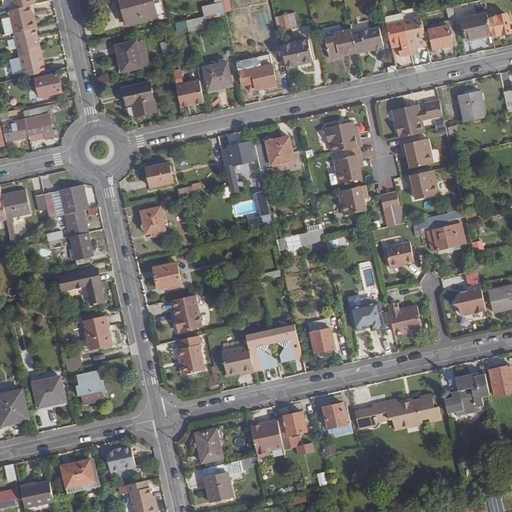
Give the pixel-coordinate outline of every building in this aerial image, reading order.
[(11,0),(13,10),(30,6),(35,5),(33,0),(11,0)] [(153,0),(119,0),(126,25),(157,17),(153,0)] [(222,0),(214,0),(215,4),(203,6),(205,17),(225,12),(222,0)] [(230,11),(228,0),(222,0),(225,12),(230,11)] [(13,10),(9,11),(10,14),(11,19),(14,33),(36,28),(37,28),(35,20),(33,21),(30,6),(13,10)] [(453,13),(452,7),(446,9),(450,22),(455,20),(453,13)] [(225,16),(225,12),(205,17),(206,20),(225,16)] [(488,18),(487,13),(461,19),(466,40),(492,35),(488,18)] [(492,35),(492,37),(511,33),(508,23),(511,21),(509,14),(506,14),(488,18),(492,35)] [(288,15),(275,18),(278,30),(291,27),(288,15)] [(402,15),(385,19),(386,25),(404,21),(402,15)] [(206,20),(205,17),(186,21),(189,31),(207,28),(206,20)] [(404,21),(386,25),(391,46),(401,44),(402,50),(400,50),(401,56),(403,55),(403,56),(419,52),(416,40),(426,38),(421,17),(404,21)] [(2,21),(6,35),(14,33),(11,19),(2,21)] [(185,21),(174,23),(176,34),(187,32),(185,21)] [(448,26),(429,30),(434,49),(453,45),(448,26)] [(36,28),(14,33),(19,52),(40,47),(36,28)] [(352,34),(356,53),(384,46),(379,28),(352,34)] [(347,55),(356,53),(352,34),(351,30),(334,33),(335,37),(325,39),(330,59),(339,57),(338,55),(347,53),(347,55)] [(9,51),(16,49),(13,39),(6,41),(9,51)] [(308,40),(281,46),(286,68),(295,66),(295,64),(313,60),(308,40)] [(136,41),(116,46),(122,72),(142,68),(136,41)] [(170,57),(166,42),(160,43),(164,58),(170,57)] [(41,52),(40,47),(19,52),(20,57),(41,52)] [(25,77),(46,73),(41,52),(20,57),(24,78),(25,77)] [(228,62),(197,69),(200,80),(203,93),(234,86),(228,62)] [(271,65),(238,72),(241,86),(247,85),(249,92),(276,86),(271,65)] [(180,69),(173,71),(181,106),(204,100),(203,93),(200,80),(183,84),(180,69)] [(58,74),(36,79),(41,97),(63,92),(58,74)] [(0,91),(27,85),(25,77),(24,78),(0,83),(0,91)] [(150,83),(123,89),(127,105),(133,104),(135,116),(157,111),(150,83)] [(459,96),(465,123),(486,118),(481,91),(459,96)] [(443,115),(440,100),(427,103),(428,110),(430,118),(443,115)] [(395,121),(399,139),(400,138),(414,135),(425,133),(422,119),(420,112),(419,105),(396,110),(398,120),(395,121)] [(49,106),(42,107),(44,115),(49,114),(51,113),(49,106)] [(0,114),(0,116),(6,142),(30,137),(43,134),(45,139),(54,138),(49,114),(44,115),(42,107),(24,112),(26,119),(18,121),(16,111),(0,114)] [(420,112),(422,119),(430,118),(428,110),(420,112)] [(330,144),(332,154),(345,151),(359,148),(361,147),(358,133),(354,134),(353,127),(352,122),(326,128),(327,129),(324,129),(327,145),(330,144)] [(43,134),(30,137),(31,143),(45,139),(43,134)] [(414,135),(400,138),(401,146),(416,143),(414,135)] [(290,137),(255,145),(260,167),(262,179),(302,170),(298,152),(293,153),(290,137)] [(416,143),(401,146),(403,154),(407,153),(408,158),(411,169),(433,165),(428,140),(416,143)] [(229,149),(221,151),(229,185),(229,189),(238,188),(234,166),(254,161),(250,142),(229,147),(229,149)] [(359,148),(345,151),(346,157),(360,154),(359,148)] [(360,154),(346,157),(334,160),(339,184),(360,180),(357,167),(357,163),(362,161),(360,154)] [(169,163),(147,168),(151,187),(174,182),(169,163)] [(254,168),(258,184),(263,184),(262,179),(260,167),(254,168)] [(433,171),(407,177),(408,185),(413,184),(414,189),(417,200),(439,195),(433,171)] [(194,193),(204,191),(202,183),(192,185),(193,186),(194,193)] [(263,184),(258,184),(262,202),(267,201),(263,184)] [(78,265),(91,262),(89,254),(86,240),(90,239),(83,211),(89,210),(84,186),(60,191),(78,265)] [(180,189),(181,196),(186,195),(194,193),(193,186),(180,189)] [(365,186),(338,192),(343,216),(365,212),(363,200),(362,195),(364,195),(366,194),(365,186)] [(0,225),(3,225),(6,236),(3,236),(6,250),(13,250),(7,223),(12,222),(12,217),(31,213),(25,190),(1,195),(2,201),(0,201),(0,225)] [(53,192),(36,196),(39,212),(48,210),(50,218),(58,216),(53,192)] [(397,192),(389,194),(392,209),(401,207),(397,192)] [(392,209),(389,194),(381,196),(385,211),(392,209)] [(335,216),(342,215),(340,206),(333,207),(335,216)] [(161,208),(141,212),(146,235),(151,234),(152,238),(166,235),(164,231),(166,230),(161,208)] [(464,210),(467,222),(476,219),(474,208),(464,210)] [(465,216),(464,210),(426,218),(427,225),(465,216)] [(438,250),(460,245),(467,243),(463,224),(426,232),(431,252),(438,250)] [(281,244),(283,250),(325,241),(322,230),(280,240),(281,244)] [(61,231),(47,234),(51,250),(62,247),(60,239),(63,239),(61,231)] [(385,247),(390,267),(401,265),(401,263),(414,261),(410,242),(385,247)] [(461,250),(460,245),(438,250),(439,255),(461,250)] [(177,263),(154,268),(159,290),(181,284),(177,263)] [(98,268),(60,277),(63,291),(87,286),(92,305),(105,302),(98,268)] [(259,281),(281,276),(280,271),(254,276),(256,282),(259,281)] [(486,311),(480,283),(471,285),(467,292),(464,296),(460,294),(454,305),(459,308),(461,314),(472,312),(473,314),(486,311)] [(511,286),(489,292),(494,313),(511,308),(511,286)] [(195,296),(172,301),(176,316),(177,322),(175,322),(178,333),(202,327),(195,296)] [(295,324),(295,326),(309,323),(303,297),(289,300),(295,324)] [(388,304),(394,333),(402,331),(403,334),(410,332),(413,335),(420,333),(423,329),(421,321),(419,319),(420,317),(418,305),(410,306),(408,309),(400,311),(399,309),(398,302),(388,304)] [(372,330),(384,328),(379,303),(350,309),(355,331),(371,327),(372,330)] [(25,309),(12,312),(14,322),(27,319),(25,309)] [(106,318),(85,322),(91,349),(112,344),(106,318)] [(295,326),(295,324),(271,329),(274,342),(277,341),(285,346),(280,354),(282,362),(302,358),(295,326)] [(274,342),(271,329),(247,335),(249,347),(255,372),(273,368),(271,355),(265,351),(269,343),(274,342)] [(331,329),(311,333),(315,353),(335,349),(331,329)] [(198,336),(178,340),(180,350),(178,350),(180,359),(182,364),(180,367),(181,373),(184,375),(205,370),(199,345),(200,345),(198,336)] [(241,375),(255,372),(249,347),(222,353),(227,376),(240,373),(241,375)] [(273,368),(279,366),(277,360),(271,355),(273,368)] [(123,357),(104,362),(105,370),(125,365),(123,357)] [(79,359),(64,363),(66,371),(81,367),(79,359)] [(511,368),(511,366),(489,371),(495,397),(511,392),(511,368)] [(98,372),(78,376),(80,386),(77,386),(79,395),(82,395),(85,405),(104,400),(102,390),(105,389),(103,381),(100,381),(98,372)] [(453,398),(445,400),(448,415),(456,413),(457,416),(481,411),(480,407),(484,406),(482,397),(490,396),(486,374),(475,377),(475,374),(456,379),(458,391),(460,396),(453,398)] [(61,377),(33,384),(39,408),(67,401),(61,377)] [(23,390),(0,395),(0,413),(3,426),(30,419),(23,390)] [(386,405),(355,412),(359,430),(376,426),(377,423),(381,414),(387,412),(389,420),(392,419),(395,430),(423,424),(422,420),(429,419),(430,422),(442,420),(439,407),(435,408),(432,394),(420,397),(421,399),(413,401),(413,399),(398,402),(397,400),(385,402),(386,405)] [(344,403),(324,408),(328,429),(348,424),(344,403)] [(284,417),(277,419),(277,422),(283,447),(283,449),(284,452),(302,447),(299,436),(290,438),(287,439),(286,436),(289,435),(307,432),(303,412),(284,417)] [(377,423),(389,420),(387,412),(381,414),(377,423)] [(269,455),(270,452),(272,449),(283,447),(277,422),(252,427),(258,456),(258,457),(269,455)] [(217,429),(196,434),(202,463),(224,459),(217,429)] [(338,456),(335,446),(325,448),(327,458),(338,456)] [(105,452),(109,472),(134,466),(130,447),(121,449),(114,451),(105,452)] [(95,459),(90,460),(95,481),(67,488),(68,494),(101,487),(95,459)] [(95,481),(90,460),(62,467),(67,488),(95,481)] [(17,480),(13,464),(5,466),(9,482),(17,480)] [(324,472),(316,474),(319,486),(327,484),(324,472)] [(209,487),(212,501),(234,497),(228,474),(205,479),(207,487),(209,487)] [(148,488),(147,480),(127,485),(128,493),(131,492),(135,511),(158,511),(156,504),(154,504),(152,497),(150,487),(148,488)] [(37,482),(20,486),(25,508),(54,501),(50,482),(37,484),(37,482)] [(304,483),(297,485),(298,492),(305,490),(304,483)] [(0,511),(0,508),(16,505),(15,499),(21,498),(19,490),(0,494),(0,511)] [(443,508),(443,511),(484,511),(490,511),(487,498),(467,502),(443,508)]
